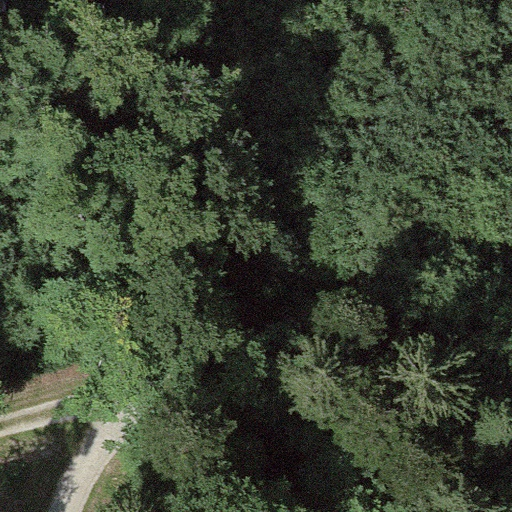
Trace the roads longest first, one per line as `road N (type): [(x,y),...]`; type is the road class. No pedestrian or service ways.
road 1 (track): [(124,0),(114,12),(169,195),(381,172),(511,180)]
road 2 (track): [(511,285),(190,378),(0,419)]
